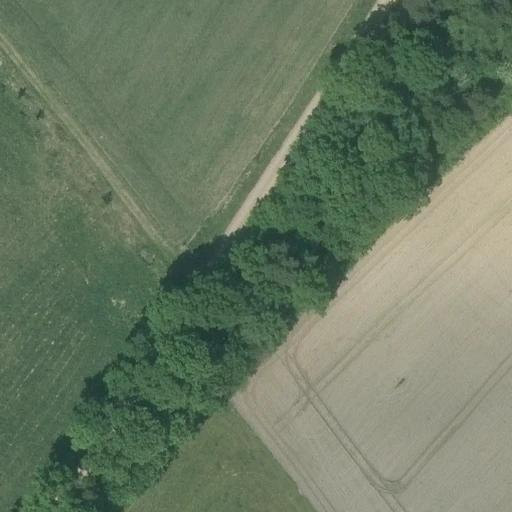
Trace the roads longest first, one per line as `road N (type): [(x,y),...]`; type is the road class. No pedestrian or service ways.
road 1 (track): [(395,0),(203,297)]
road 2 (track): [(0,48),(203,297)]
road 3 (track): [(203,297),(65,511)]
